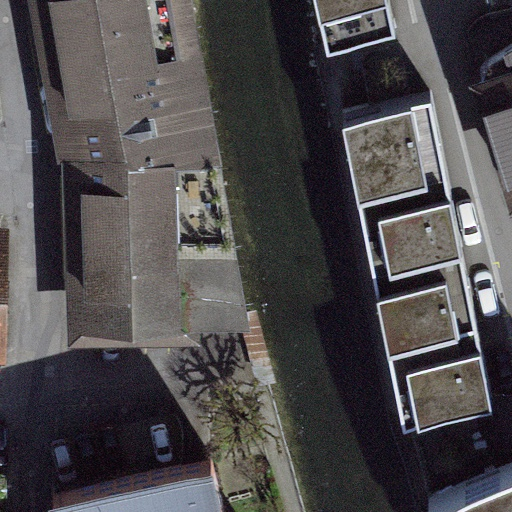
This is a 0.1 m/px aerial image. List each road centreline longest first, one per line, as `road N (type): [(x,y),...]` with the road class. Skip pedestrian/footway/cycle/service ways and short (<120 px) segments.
road 1 (residential): [(36,181),(30,511)]
road 2 (residential): [(511,254),(433,0)]
road 3 (residential): [(0,3),(36,181)]
